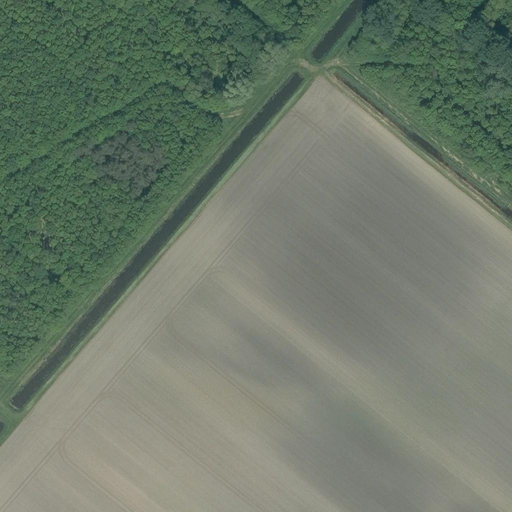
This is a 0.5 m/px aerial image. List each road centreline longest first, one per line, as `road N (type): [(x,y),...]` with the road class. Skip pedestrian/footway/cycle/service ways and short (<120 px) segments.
road 1 (track): [(0,397),(338,0)]
road 2 (track): [(225,0),(314,75),(339,67),(499,71),(511,81)]
